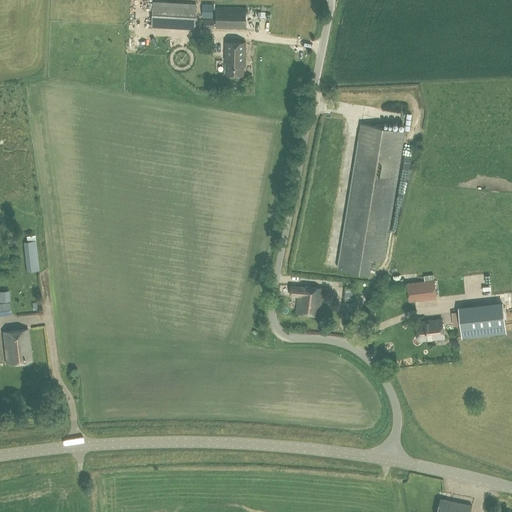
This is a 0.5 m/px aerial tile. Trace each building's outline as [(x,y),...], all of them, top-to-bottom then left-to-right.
[(152,27),(195,29),(196,4),(153,2),(152,27)] [(203,5),(202,16),(212,17),(213,5),(203,5)] [(246,7),(217,7),(216,28),(246,28),(246,7)] [(214,19),(205,19),(204,27),(214,27),(214,19)] [(244,61),(246,62),(246,42),(226,42),(226,61),(227,61),(227,74),(244,74),(244,61)] [(362,124),(338,268),(370,273),(372,258),(384,260),(405,131),(362,124)] [(23,241),(26,272),(39,270),(36,240),(36,234),(27,235),(28,241),(23,241)] [(434,280),(407,283),(409,301),(436,298),(434,280)] [(290,297),(298,297),(296,313),(320,315),(323,288),(299,286),(291,286),(290,297)] [(0,301),(10,300),(9,290),(0,290),(0,301)] [(343,301),(342,317),(351,317),(353,302),(343,301)] [(376,320),(377,307),(363,306),(362,319),(376,320)] [(503,307),(459,312),(463,340),(506,335),(503,307)] [(442,319),(417,322),(419,340),(444,337),(442,319)] [(31,360),(28,328),(3,331),(6,363),(31,360)] [(437,511),(470,511),(472,505),(440,498),(437,511)]
